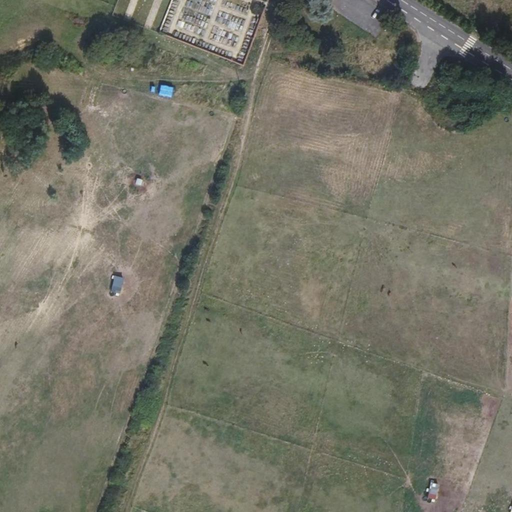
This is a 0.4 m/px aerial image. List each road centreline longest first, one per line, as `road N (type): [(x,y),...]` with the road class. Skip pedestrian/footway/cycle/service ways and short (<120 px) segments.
road 1 (track): [(127,511),(279,0)]
road 2 (unknown): [(443,25),(394,87),(359,113),(323,119),(257,74)]
road 3 (tertiary): [(511,68),(403,0)]
